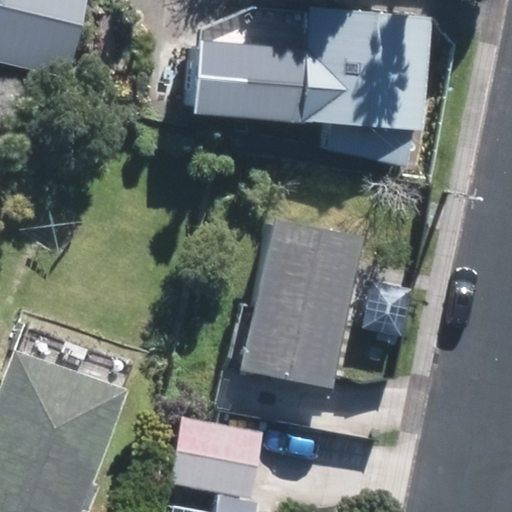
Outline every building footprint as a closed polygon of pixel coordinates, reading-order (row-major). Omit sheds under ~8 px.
[(82,0),(0,0),(0,50),(68,65),(82,0)] [(433,20),(311,12),(305,113),(427,121),(433,20)] [(194,43),(149,39),(144,100),(190,103),(194,43)] [(303,46),(199,40),(195,103),(299,109),(303,46)] [(413,130),(373,123),(368,157),(407,163),(413,130)] [(348,245),(266,227),(235,371),(316,389),(348,245)] [(78,511),(128,381),(18,340),(0,388),(0,511),(78,511)] [(263,427),(181,411),(169,477),(251,492),(263,427)] [(255,511),(258,500),(218,492),(213,511),(255,511)]
